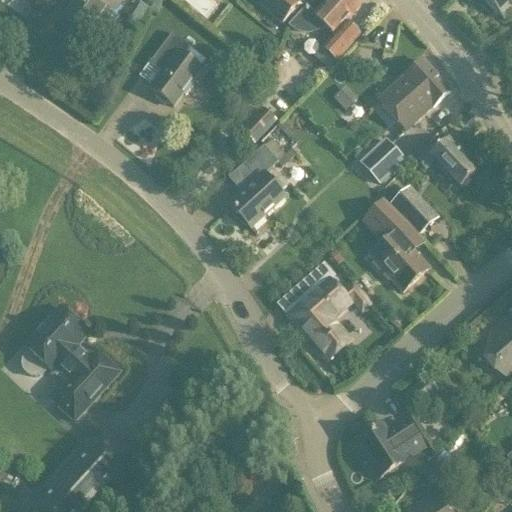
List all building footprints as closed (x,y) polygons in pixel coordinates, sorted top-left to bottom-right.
[(68,24),(83,33),(84,33),(90,37),(106,12),(112,15),(122,1),(120,0),(75,0),(63,19),(69,23),(68,24)] [(262,0),(257,7),(281,27),(301,3),(296,0),(262,0)] [(291,29),(292,28),(298,32),(304,34),(312,34),(318,31),(324,27),(334,37),(320,51),(334,65),(359,38),(346,25),(360,9),(350,0),(330,0),(315,17),(307,10),(290,29),(291,29)] [(497,17),(499,16),(504,21),(511,12),(511,0),(485,0),(488,3),(486,4),(497,17)] [(174,109),(202,72),(183,57),(190,49),(172,35),(148,67),(162,76),(151,92),(157,96),(155,99),(166,106),(167,104),(174,109)] [(437,79),(422,63),(377,105),(384,112),(392,121),(437,79)] [(451,94),(437,79),(392,121),(405,136),(451,94)] [(262,111),(240,134),(254,147),(276,124),(262,111)] [(385,142),(359,166),(379,189),(405,164),(385,142)] [(433,148),(417,165),(426,174),(436,165),(462,191),(477,177),(465,165),(469,162),(449,142),(438,153),(433,148)] [(228,181),(242,197),(230,208),(251,232),(285,201),(264,177),(276,165),(280,170),(290,161),(286,157),(271,143),(264,149),(264,148),(228,181)] [(410,191),(403,198),(392,208),(419,237),(438,221),(410,191)] [(370,259),(403,295),(428,272),(408,249),(418,240),(384,204),(364,223),(380,239),(382,238),(387,244),(370,259)] [(301,325),(296,329),(328,366),(334,361),(347,350),(347,349),(352,345),(336,326),(335,325),(335,322),(352,308),(364,297),(352,283),(340,294),(330,282),(292,315),(301,325)] [(40,378),(43,377),(46,374),(54,380),(58,376),(69,385),(51,406),(75,429),(123,377),(98,354),(90,361),(81,351),(92,338),(60,308),(21,353),(26,357),(23,361),(22,367),(23,372),(26,376),(31,379),(36,379),(40,378)] [(511,315),(498,328),(500,332),(491,339),(498,350),(491,354),(500,369),(508,382),(509,381),(510,383),(511,381),(511,315)] [(416,413),(438,395),(425,379),(403,398),(416,413)] [(382,429),(365,440),(355,447),(378,483),(406,465),(404,464),(424,451),(407,425),(388,438),(382,429)] [(104,432),(32,511),(100,511),(142,466),(104,432)] [(441,476),(436,469),(422,477),(428,485),(441,476)] [(416,511),(446,511),(452,509),(440,491),(414,509),(416,511)]
